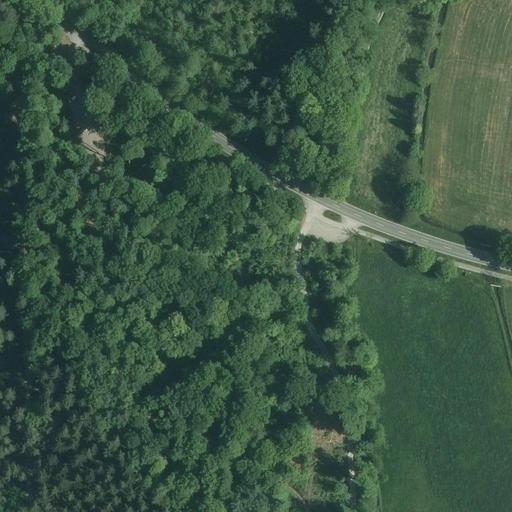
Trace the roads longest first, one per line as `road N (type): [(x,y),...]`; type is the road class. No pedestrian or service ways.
road 1 (tertiary): [(343,209),(208,133),(50,0)]
road 2 (track): [(361,511),(335,366),(311,328),(303,283),(297,234),(309,210)]
road 3 (residential): [(386,0),(360,84),(343,209)]
road 4 (tertiary): [(511,266),(343,209)]
